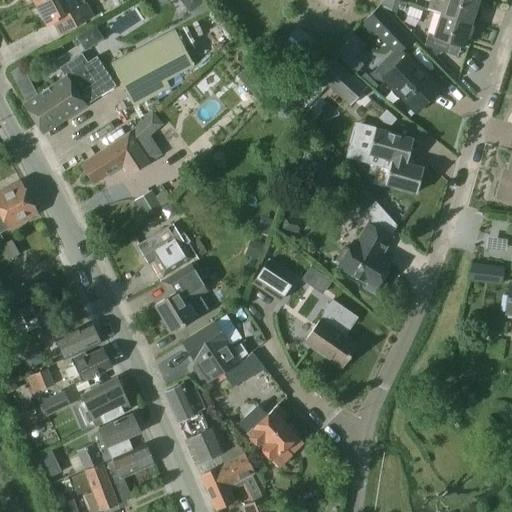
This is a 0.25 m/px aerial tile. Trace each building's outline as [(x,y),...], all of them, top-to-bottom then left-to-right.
[(40,0),(35,3),(47,25),(52,22),(59,35),(94,17),(86,3),(79,6),(76,0),(40,0)] [(199,0),(180,0),(189,11),(201,2),(199,0)] [(386,0),(382,5),(388,12),(395,14),(400,0),(386,0)] [(473,0),(430,0),(428,10),(439,14),(472,24),(479,2),(473,0)] [(382,29),(398,47),(401,50),(412,39),(380,7),(365,21),(377,34),(382,29)] [(472,24),(439,14),(432,35),(428,34),(424,47),(447,54),(451,42),(465,46),(472,24)] [(110,63),(134,106),(170,87),(170,88),(182,81),(178,73),(193,65),(174,29),(110,63)] [(351,36),(333,53),(355,72),(362,65),(353,57),(363,46),(351,36)] [(43,133),(115,86),(97,57),(88,63),(82,54),(60,68),(66,77),(27,103),(24,104),(43,133)] [(417,111),(440,89),(407,55),(384,78),(417,111)] [(331,56),(290,100),(302,111),(327,85),(350,106),(366,89),(331,56)] [(21,66),(11,73),(27,103),(30,101),(37,96),(21,66)] [(375,128),(368,153),(392,160),(385,184),(416,193),(423,168),(406,163),(413,139),(375,128)] [(130,132),(120,139),(82,163),(94,182),(123,163),(131,175),(150,163),(130,132)] [(297,171),(321,179),(329,155),(326,154),(328,149),(309,142),(307,148),(305,147),(297,171)] [(511,201),(511,155),(504,182),(501,181),(496,197),(511,201)] [(0,212),(30,197),(21,181),(20,182),(0,192),(0,212)] [(352,194),(371,216),(380,208),(361,186),(352,194)] [(134,200),(145,217),(172,200),(166,190),(155,196),(151,190),(134,200)] [(0,212),(0,232),(8,228),(9,230),(38,214),(39,214),(30,197),(0,212)] [(381,280),(392,262),(381,255),(392,238),(368,224),(357,241),(355,240),(349,250),(343,247),(335,260),(341,264),(340,267),(367,283),(363,289),(378,298),(387,283),(381,280)] [(193,258),(184,243),(173,225),(139,245),(150,264),(154,262),(163,277),(193,258)] [(510,252),(511,239),(489,236),(487,249),(510,252)] [(206,252),(197,238),(186,244),(196,259),(206,252)] [(20,253),(12,239),(2,244),(9,258),(20,253)] [(251,283),(280,302),(294,279),(266,261),(251,283)] [(160,281),(170,296),(155,305),(172,332),(208,309),(200,296),(208,291),(190,263),(160,281)] [(503,272),(470,267),(468,281),(501,286),(503,272)] [(24,283),(0,294),(7,310),(31,299),(24,283)] [(341,368),(358,345),(344,335),(357,317),(333,300),(325,311),(326,311),(305,341),(341,368)] [(31,304),(18,309),(19,312),(9,317),(17,335),(39,325),(38,323),(57,315),(51,302),(33,310),(31,304)] [(207,380),(239,360),(247,354),(241,343),(232,349),(214,322),(182,342),(196,363),(192,369),(200,380),(206,379),(207,380)] [(66,360),(101,344),(93,324),(57,340),(66,360)] [(84,382),(113,367),(104,349),(89,357),(87,354),(74,361),(75,365),(64,370),(69,380),(80,375),(84,382)] [(244,382),(264,368),(252,352),(242,361),(223,374),(232,388),(243,380),(244,382)] [(54,385),(47,369),(26,377),(32,393),(54,385)] [(117,379),(82,397),(85,402),(96,425),(96,426),(132,409),(122,389),(124,386),(122,381),(118,380),(117,379)] [(164,392),(178,422),(196,413),(203,410),(196,393),(191,395),(188,388),(185,390),(183,384),(164,392)] [(46,417),(70,405),(63,391),(39,403),(46,417)] [(284,447),(297,435),(295,432),(297,429),(292,424),(288,425),(282,418),(286,415),(277,404),(267,414),(258,404),(238,423),(259,446),(279,467),(292,455),(284,447)] [(238,440),(225,446),(216,425),(204,430),(196,413),(178,422),(197,464),(219,454),(223,463),(244,453),(238,440)] [(128,439),(141,433),(133,414),(100,429),(113,458),(133,449),(128,439)] [(84,470),(102,462),(94,443),(76,451),(84,470)] [(147,447),(114,461),(113,459),(103,463),(102,462),(84,470),(92,492),(84,496),(90,511),(96,511),(99,511),(100,511),(118,505),(110,483),(121,478),(122,479),(155,465),(147,447)] [(242,511),(270,511),(268,507),(270,506),(254,472),(245,454),(201,475),(217,509),(234,500),(230,490),(244,485),(251,502),(240,506),(242,511)] [(77,511),(73,501),(60,506),(62,511),(77,511)]
